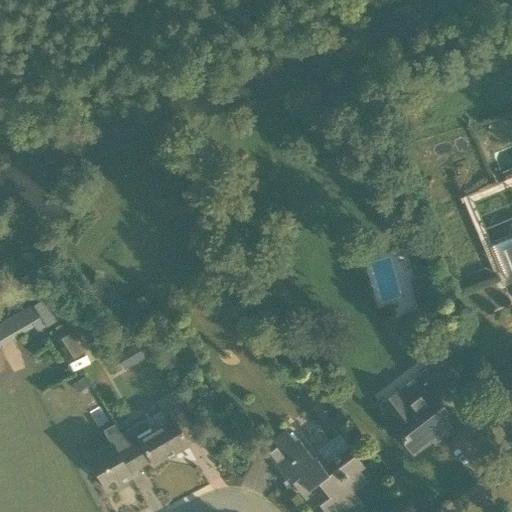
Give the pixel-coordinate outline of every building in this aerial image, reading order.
[(511,253),(497,260),(505,277),(511,273),(511,253)] [(434,289),(415,294),(420,312),(439,306),(434,289)] [(147,295),(130,303),(135,313),(152,305),(147,295)] [(25,309),(37,329),(57,318),(45,297),(25,309)] [(54,325),(70,354),(81,348),(65,320),(54,325)] [(140,340),(128,348),(136,362),(149,354),(140,340)] [(443,356),(422,372),(431,382),(439,392),(459,376),(443,356)] [(429,387),(427,385),(419,375),(381,404),(392,419),(396,424),(407,439),(404,441),(414,454),(441,433),(444,437),(456,429),(445,415),(448,413),(429,387)] [(85,377),(72,383),(77,393),(90,386),(85,377)] [(189,444),(175,420),(152,432),(146,420),(122,433),(129,447),(119,452),(130,473),(152,460),(154,464),(189,444)] [(295,441),(289,433),(265,451),(286,480),(289,477),(303,495),(319,483),(330,497),(320,504),(325,511),(346,511),(359,502),(348,487),(368,472),(351,448),(324,467),(318,459),(315,461),(298,439),(295,441)] [(108,491),(132,477),(130,473),(119,452),(113,441),(88,455),(108,491)]
